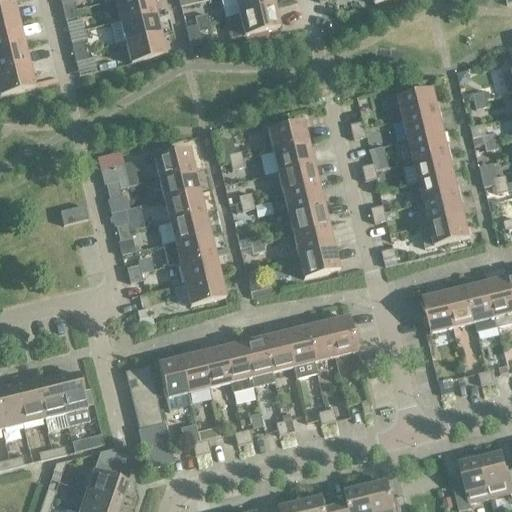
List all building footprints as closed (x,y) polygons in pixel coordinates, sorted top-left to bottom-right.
[(0,0),(0,8),(13,5),(11,0),(0,0)] [(155,15),(150,0),(123,0),(114,2),(120,23),(155,15)] [(177,0),(180,9),(197,4),(195,0),(177,0)] [(273,8),(271,0),(234,0),(238,16),(273,8)] [(61,7),(63,15),(75,12),(74,4),(61,7)] [(0,30),(18,26),(13,5),(0,8),(0,30)] [(279,30),(273,8),(238,16),(227,19),(232,41),(279,30)] [(77,19),(75,12),(63,15),(65,23),(77,19)] [(160,36),(155,15),(120,23),(110,26),(115,47),(125,44),(160,36)] [(194,19),(196,27),(208,24),(206,16),(194,19)] [(210,32),(208,24),(196,27),(197,35),(210,32)] [(0,52),(23,47),(18,26),(0,30),(0,52)] [(165,58),(160,36),(125,44),(130,66),(165,58)] [(71,49),(73,57),(86,54),(84,46),(71,49)] [(0,74),(29,68),(23,47),(0,52),(0,74)] [(88,61),(86,54),(73,57),(75,64),(88,61)] [(0,98),(34,90),(29,68),(0,74),(0,98)] [(467,73),(456,76),(459,86),(465,85),(469,78),(467,73)] [(398,100),(403,122),(438,113),(433,91),(398,100)] [(485,94),(472,97),(474,105),(486,102),(485,94)] [(488,109),(486,102),(474,105),(476,112),(488,109)] [(443,134),(438,113),(403,122),(408,143),(443,134)] [(307,146),(302,124),(267,132),(272,154),(307,146)] [(350,127),(352,135),(364,131),(362,124),(350,127)] [(366,139),(364,131),(352,135),(354,142),(366,139)] [(449,155),(443,134),(408,143),(414,164),(449,155)] [(495,136),(482,139),(484,147),(497,143),(495,136)] [(231,140),(216,143),(222,167),(229,165),(227,157),(234,155),(231,140)] [(499,151),(497,143),(484,147),(486,154),(499,151)] [(312,167),(307,146),(272,154),(277,175),(312,167)] [(193,173),(188,151),(153,160),(158,182),(193,173)] [(234,155),(227,157),(229,165),(242,162),(240,154),(234,155)] [(454,176),(449,155),(414,164),(419,185),(454,176)] [(244,169),(242,162),(229,165),(231,172),(244,169)] [(128,165),(121,166),(126,190),(141,186),(139,175),(128,165)] [(126,190),(121,166),(101,171),(107,194),(119,191),(126,190)] [(360,169),(362,177),(374,174),(373,166),(360,169)] [(317,188),(312,167),(277,175),(282,196),(317,188)] [(199,194),(193,173),(158,182),(163,203),(199,194)] [(376,181),(374,174),(362,177),(364,184),(376,181)] [(459,197),(454,176),(419,185),(424,206),(459,197)] [(505,178),(493,181),(495,189),(507,185),(505,178)] [(509,193),(507,185),(495,189),(496,196),(509,193)] [(323,209),(317,188),(282,196),(287,217),(323,209)] [(121,199),(119,191),(107,194),(109,202),(121,199)] [(204,215),(199,194),(163,203),(169,224),(204,215)] [(250,196),(238,199),(240,207),(252,204),(250,196)] [(464,218),(459,197),(424,206),(414,208),(419,229),(464,218)] [(254,211),(252,204),(240,207),(241,214),(254,211)] [(87,222),(84,208),(59,214),(63,228),(87,222)] [(370,211),(372,219),(385,216),(383,208),(370,211)] [(328,229),(323,209),(287,217),(293,238),(328,229)] [(209,236),(204,215),(169,224),(174,245),(209,236)] [(387,223),(385,216),(372,219),(374,226),(387,223)] [(469,240),(464,218),(419,229),(425,251),(469,240)] [(511,221),(503,224),(505,232),(511,229),(511,221)] [(115,229),(117,236),(130,233),(128,226),(115,229)] [(333,250),(328,229),(293,238),(298,259),(333,250)] [(132,241),(130,233),(117,236),(119,244),(132,241)] [(214,257),(209,236),(174,245),(162,248),(167,269),(179,266),(214,257)] [(248,241),(250,249),(262,245),(260,238),(248,241)] [(264,253),(262,245),(250,249),(252,256),(264,253)] [(338,273),(333,250),(298,259),(303,281),(338,273)] [(393,251),(381,254),(383,262),(395,258),(393,251)] [(219,278),(214,257),(179,266),(184,287),(219,278)] [(126,271),(128,278),(140,275),(138,267),(126,271)] [(142,283),(140,275),(128,278),(129,286),(142,283)] [(224,300),(219,278),(184,287),(189,309),(224,300)] [(511,326),(511,299),(507,280),(486,285),(497,330),(511,326)] [(271,281),(259,284),(260,292),(273,289),(271,281)] [(497,330),(486,285),(465,290),(474,325),(476,335),(497,330)] [(474,325),(465,290),(444,296),(453,331),(474,325)] [(453,331),(444,296),(422,301),(431,336),(453,331)] [(149,310),(136,313),(138,321),(151,318),(149,310)] [(356,354),(348,319),(325,325),(334,360),(356,354)] [(334,360),(325,325),(304,330),(313,365),(334,360)] [(313,365),(304,330),(284,335),(292,370),(313,365)] [(292,370),(284,335),(263,340),(271,375),(292,370)] [(273,385),(271,375),(263,340),(242,345),(252,390),(273,385)] [(252,390),(242,345),(221,350),(229,385),(232,395),(252,390)] [(229,385),(221,350),(200,356),(208,391),(229,385)] [(208,391),(200,356),(179,361),(187,396),(208,391)] [(187,396),(179,361),(157,366),(165,401),(187,396)] [(150,380),(148,368),(124,374),(127,386),(150,380)] [(493,372),(486,374),(489,387),(496,385),(493,372)] [(489,387),(486,374),(478,376),(481,388),(489,387)] [(77,376),(55,381),(64,416),(86,411),(77,376)] [(153,392),(150,380),(127,386),(130,397),(153,392)] [(64,416),(55,381),(36,386),(35,387),(43,421),(64,416)] [(34,382),(29,383),(12,387),(22,427),(43,421),(35,387),(36,386),(34,382)] [(443,385),(446,397),(453,395),(450,383),(443,385)] [(22,427),(12,387),(0,389),(0,427),(1,432),(22,427)] [(156,403),(153,392),(130,397),(133,409),(156,403)] [(159,415),(156,403),(133,409),(136,421),(159,415)] [(371,415),(368,403),(360,404),(363,417),(371,415)] [(332,411),(325,413),(328,426),(335,424),(332,411)] [(328,426),(325,413),(317,415),(320,427),(328,426)] [(162,426),(159,415),(136,421),(139,432),(162,426)] [(290,422),(283,424),(286,436),(293,434),(290,422)] [(286,436),(283,424),(275,425),(278,438),(286,436)] [(171,464),(162,426),(139,432),(148,470),(171,464)] [(248,432),(241,434),(244,446),(251,444),(248,432)] [(244,446),(241,434),(233,436),(236,448),(244,446)] [(102,448),(100,440),(86,443),(89,451),(102,448)] [(206,442),(199,444),(202,457),(209,455),(206,442)] [(202,457),(199,444),(191,446),(194,458),(202,457)] [(63,448),(51,452),(53,460),(66,457),(63,448)] [(132,471),(126,448),(99,455),(85,495),(119,506),(127,485),(122,483),(126,473),(132,471)] [(53,460),(51,452),(38,455),(40,463),(53,460)] [(502,455),(480,461),(490,501),(511,496),(511,501),(511,471),(506,473),(502,455)] [(24,467),(22,459),(9,462),(11,471),(24,467)] [(490,501),(480,461),(458,466),(463,484),(452,486),(458,511),(467,511),(471,511),(469,506),(490,501)] [(0,473),(11,471),(9,462),(0,464),(0,473)] [(61,476),(65,463),(55,466),(52,473),(61,476)] [(388,484),(366,489),(371,511),(406,511),(403,498),(392,501),(388,484)] [(371,511),(366,489),(344,495),(347,508),(336,510),(336,511),(371,511)] [(55,493),(47,490),(42,503),(51,506),(55,493)] [(117,511),(119,506),(85,495),(79,511),(117,511)] [(450,499),(443,501),(446,510),(452,509),(450,499)] [(325,511),(322,500),(301,505),(302,511),(336,511),(336,510),(328,511),(325,511)] [(48,511),(51,506),(42,503),(39,511),(48,511)]
